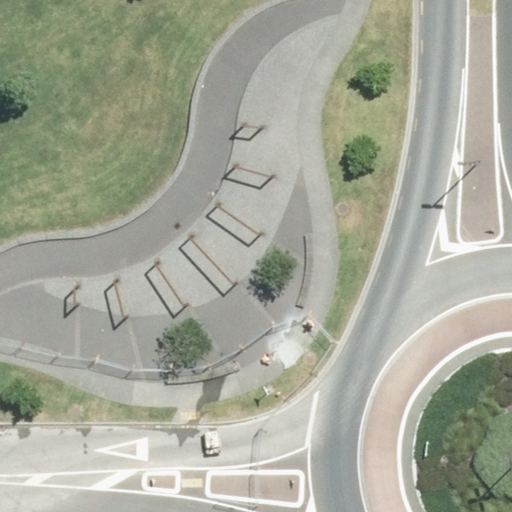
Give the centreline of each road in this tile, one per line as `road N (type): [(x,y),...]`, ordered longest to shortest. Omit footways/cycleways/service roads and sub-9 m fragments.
road 1 (tertiary): [(386,324),(419,203),(437,0)]
road 2 (residential): [(88,479),(145,448),(240,443),(337,413)]
road 3 (tertiary): [(386,324),(430,291),(482,272),(511,271)]
